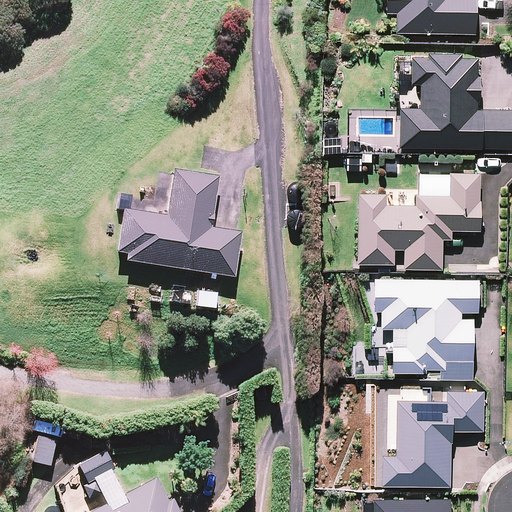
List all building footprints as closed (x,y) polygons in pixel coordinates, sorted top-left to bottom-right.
[(385,0),(386,12),(396,12),(396,33),(474,34),(474,0),(385,0)] [(401,108),(400,121),(385,120),(384,133),(400,134),(399,146),(510,150),(511,111),(476,109),(478,60),(411,57),(410,82),(421,82),(420,109),(401,108)] [(143,214),(119,210),(113,251),(124,253),(122,262),(215,275),(213,286),(220,287),(221,276),(232,278),(233,271),(244,273),(245,264),(234,262),(238,233),(208,229),(216,177),(172,170),(171,178),(165,217),(143,214)] [(480,173),(449,172),(448,194),(417,193),(417,206),(385,205),(385,194),(358,193),(356,263),(393,264),(393,249),(404,249),(403,268),(441,269),(442,238),(451,238),(451,230),(478,231),(480,173)] [(215,294),(196,292),(194,307),(213,309),(215,294)] [(177,511),(171,500),(168,502),(156,479),(126,494),(129,499),(111,508),(107,501),(85,511),(177,511)]
